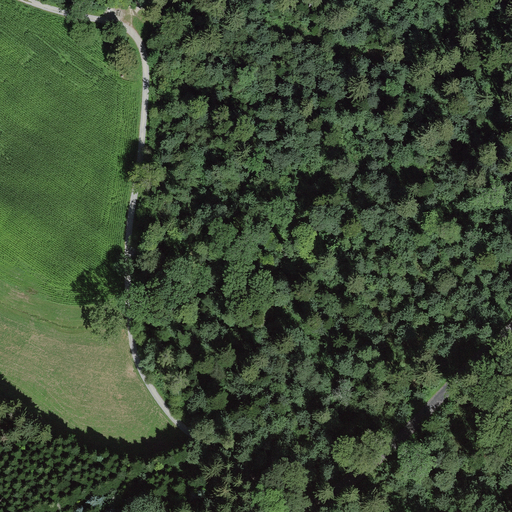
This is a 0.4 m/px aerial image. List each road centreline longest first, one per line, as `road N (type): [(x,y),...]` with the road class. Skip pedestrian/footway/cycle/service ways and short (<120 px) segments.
road 1 (track): [(127,29),(141,44),(145,66),(127,258),(137,360),(163,405),(305,509)]
road 2 (unclassified): [(511,328),(383,454),(298,511)]
